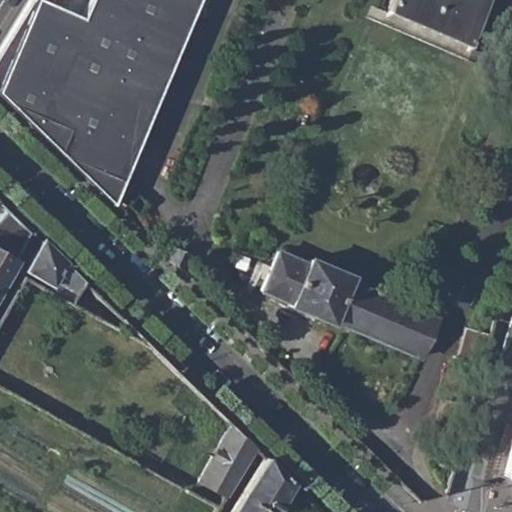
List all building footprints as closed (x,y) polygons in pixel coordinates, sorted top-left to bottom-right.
[(0,99),(106,201),(194,0),(85,0),(77,20),(28,0),(27,0),(0,44),(0,99)] [(393,0),(389,13),(471,47),(490,0),(393,0)] [(9,210),(0,219),(0,254),(15,262),(23,250),(33,233),(9,210)] [(51,283),(65,294),(71,297),(84,283),(42,242),(25,271),(48,286),(51,283)] [(166,259),(179,271),(187,253),(175,251),(175,249),(172,248),(166,259)] [(419,356),(435,319),(349,281),(352,275),(309,257),(308,262),(278,250),(261,290),(291,301),(289,306),(318,318),(319,315),(419,356)] [(0,289),(15,262),(0,254),(0,289)] [(66,304),(71,297),(65,294),(60,300),(66,304)] [(479,374),(489,335),(464,328),(456,354),(479,374)] [(470,409),(441,401),(433,431),(462,439),(470,409)] [(195,482),(223,499),(254,448),(228,424),(195,482)] [(511,479),(511,442),(503,476),(511,479)] [(265,459),(233,511),(277,511),(293,487),(265,459)]
